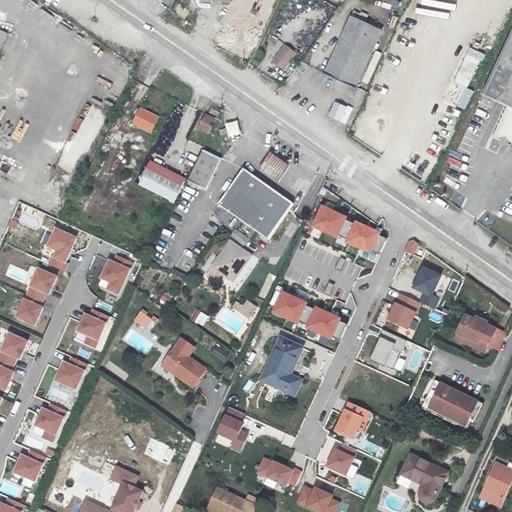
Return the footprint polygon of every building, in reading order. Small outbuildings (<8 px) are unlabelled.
[(250,0),(240,20),(255,28),(270,0),(250,0)] [(380,32),(350,17),(324,72),(353,88),(380,32)] [(511,40),(488,95),(510,106),(497,133),(511,140),(511,40)] [(309,51),(302,46),(298,53),(305,57),(309,51)] [(478,90),(492,59),(468,46),(453,79),(478,90)] [(297,57),(286,47),(273,65),(285,74),(297,57)] [(352,128),(359,113),(338,103),(331,117),(352,128)] [(137,123),(155,134),(165,118),(145,107),(137,123)] [(209,135),(220,113),(212,109),(209,116),(205,114),(197,129),(209,135)] [(242,134),(239,121),(226,124),(226,128),(219,130),(221,136),(228,134),(229,138),(242,134)] [(222,159),(204,150),(189,180),(207,189),(222,159)] [(292,169),(272,155),(261,172),(281,185),(292,169)] [(144,175),(145,176),(179,193),(185,180),(151,162),(144,175)] [(266,236),(287,208),(288,206),(244,172),(222,202),(255,227),(266,236)] [(179,193),(145,176),(140,187),(172,204),(179,193)] [(348,217),(321,204),(310,226),(337,239),(348,217)] [(380,231),(354,219),(343,243),(370,255),(380,231)] [(78,238),(55,228),(47,248),(56,252),(52,260),(66,266),(78,238)] [(243,246),(250,238),(236,228),(234,232),(230,237),(243,246)] [(378,237),(376,245),(383,247),(385,238),(378,237)] [(414,256),(420,244),(410,239),(404,251),(414,256)] [(213,264),(232,278),(249,256),(231,241),(213,264)] [(188,270),(195,263),(189,258),(182,265),(188,270)] [(131,270),(109,260),(100,279),(110,284),(107,291),(120,297),(131,270)] [(441,274),(421,265),(411,288),(422,293),(419,302),(421,303),(434,309),(439,298),(432,295),(441,274)] [(58,277),(37,269),(29,288),(49,297),(58,277)] [(307,302),(281,290),(271,313),(297,325),(307,302)] [(164,292),(159,301),(167,306),(172,297),(164,292)] [(419,302),(399,293),(396,302),(394,301),(385,319),(408,330),(421,303),(419,302)] [(44,308),(24,300),(15,319),(35,329),(44,308)] [(237,303),(232,310),(250,322),(259,310),(248,302),(244,308),(237,303)] [(341,318),(315,305),(304,329),(330,340),(341,318)] [(196,309),(190,319),(203,327),(209,316),(196,309)] [(141,312),(135,320),(146,328),(152,320),(141,312)] [(107,324),(84,313),(76,332),(99,342),(107,324)] [(491,341),(487,349),(497,353),(506,335),(489,328),(492,325),(484,322),(483,325),(466,317),(458,334),(478,343),(482,337),(491,341)] [(379,335),(381,328),(372,326),(369,333),(379,335)] [(406,340),(382,329),(369,358),(393,370),(406,340)] [(29,342),(9,333),(0,353),(20,362),(29,342)] [(484,354),(487,349),(491,341),(482,337),(478,343),(458,334),(454,341),(484,354)] [(181,339),(175,348),(162,367),(193,387),(205,368),(188,357),(194,348),(181,339)] [(281,339),(262,383),(294,399),(303,383),(291,377),(304,350),(281,339)] [(216,345),(211,352),(225,361),(230,354),(216,345)] [(85,372),(63,361),(54,382),(77,392),(85,372)] [(16,373),(0,366),(0,390),(6,394),(16,373)] [(439,388),(428,410),(463,428),(475,405),(439,388)] [(373,414),(348,402),(333,432),(354,441),(359,432),(363,434),(373,414)] [(247,416),(228,407),(216,435),(233,441),(230,449),(241,454),(250,433),(242,431),(247,416)] [(65,418),(42,408),(35,427),(56,437),(65,418)] [(355,458),(335,449),(325,467),(346,478),(355,458)] [(44,465),(21,455),(12,474),(36,484),(44,465)] [(413,477),(410,482),(423,489),(419,497),(419,499),(421,502),(422,503),(424,503),(427,505),(430,505),(432,504),(436,502),(446,480),(435,474),(437,469),(411,457),(403,473),(413,477)] [(295,471),(264,458),(255,475),(285,489),(289,484),(296,487),(302,472),(296,468),(295,471)] [(511,487),(511,471),(498,465),(483,499),(502,509),(511,487)] [(122,482),(133,487),(137,477),(117,467),(111,479),(121,484),(122,482)] [(400,478),(410,482),(413,477),(403,473),(400,478)] [(354,490),(366,495),(372,480),(360,475),(354,490)] [(121,484),(110,509),(87,498),(80,511),(135,511),(145,493),(133,487),(122,482),(121,484)] [(314,490),(305,486),(296,504),(312,511),(337,511),(342,503),(333,500),(334,497),(315,488),(314,490)] [(209,511),(252,511),(254,509),(219,493),(209,511)] [(20,511),(0,503),(0,504),(0,511),(20,511)]
